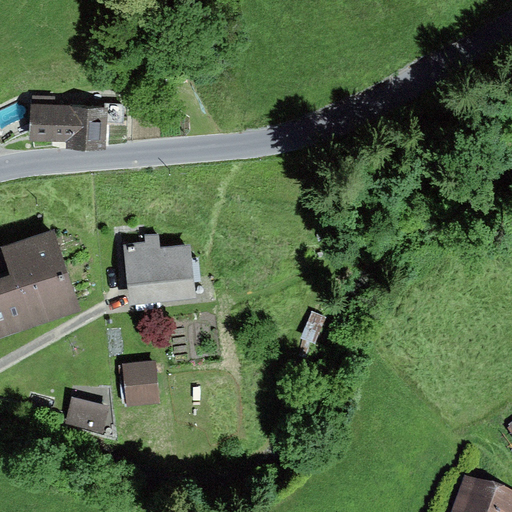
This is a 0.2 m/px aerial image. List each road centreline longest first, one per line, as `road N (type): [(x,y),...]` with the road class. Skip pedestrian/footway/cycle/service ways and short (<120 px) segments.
road 1 (tertiary): [(0,169),(299,134),(370,106),(511,26)]
road 2 (track): [(0,373),(116,301)]
